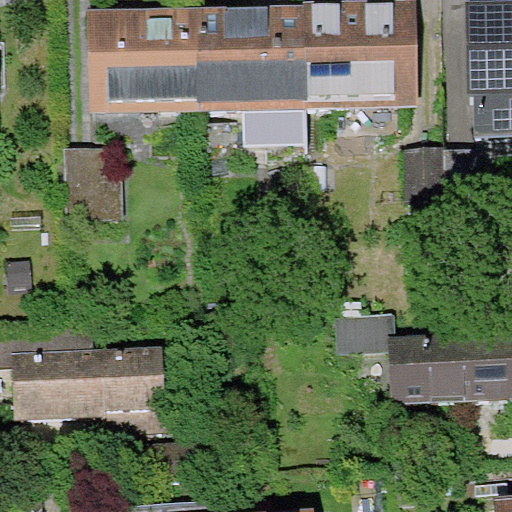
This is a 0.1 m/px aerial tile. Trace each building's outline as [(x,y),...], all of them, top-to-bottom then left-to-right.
[(475,144),(511,143),(511,11),(491,12),(468,12),(470,104),(474,104),(475,144)] [(303,15),(303,17),(305,111),(305,112),(348,112),(348,107),(414,106),(412,13),(323,14),(303,15)] [(241,106),(243,106),(243,147),(305,146),(305,111),(303,17),(225,18),(198,19),(200,113),(241,112),(241,106)] [(158,108),(158,113),(200,113),(198,19),(119,20),(91,21),(92,109),(158,108)] [(65,223),(108,222),(106,154),(63,155),(65,223)] [(481,156),(481,154),(443,155),(444,205),(444,220),(479,219),(478,156),(481,156)] [(444,205),(443,155),(407,155),(408,206),(444,205)] [(392,348),(391,318),(341,320),(342,351),(392,349),(394,406),(510,401),(508,355),(507,343),(392,348)] [(160,436),(158,358),(92,361),(90,331),(0,334),(0,364),(15,364),(18,422),(44,421),(127,418),(128,437),(160,436)] [(201,448),(145,451),(147,486),(203,483),(201,448)]
